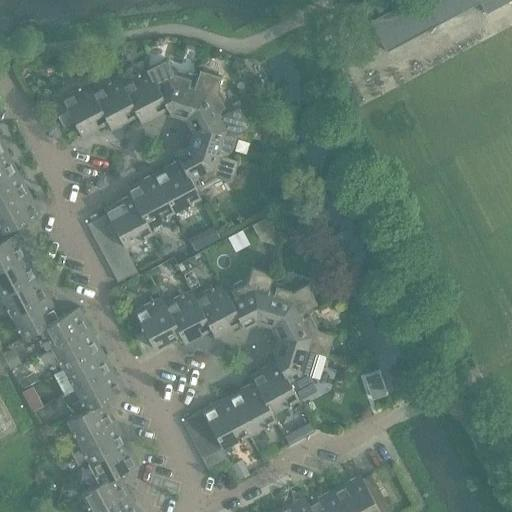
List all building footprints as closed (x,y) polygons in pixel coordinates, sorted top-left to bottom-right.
[(485,0),(412,0),(370,23),(387,53),(485,0)] [(183,118),(197,80),(171,72),(166,61),(146,72),(165,108),(168,114),(183,118)] [(165,108),(146,72),(121,85),(135,114),(139,121),(165,108)] [(230,112),(218,89),(221,79),(200,72),(197,80),(183,118),(191,134),(230,112)] [(135,114),(121,85),(118,78),(92,91),(106,122),(109,128),(135,114)] [(106,122),(92,91),(88,85),(51,104),(63,127),(73,122),(80,135),(106,122)] [(229,161),(237,135),(247,130),(236,110),(230,112),(191,134),(186,147),(229,161)] [(230,185),(237,163),(229,161),(186,147),(174,154),(178,161),(196,192),(218,181),(230,185)] [(0,182),(19,172),(8,151),(0,155),(0,182)] [(196,192),(178,161),(152,175),(172,213),(199,199),(196,192)] [(0,209),(30,194),(19,172),(0,182),(0,209)] [(172,213),(152,175),(126,188),(130,196),(131,195),(147,226),(148,226),(172,213)] [(41,215),(30,194),(0,209),(0,231),(2,236),(41,215)] [(147,226),(131,195),(130,196),(104,209),(106,214),(111,224),(116,233),(122,243),(124,248),(152,233),(148,226),(147,226)] [(92,234),(111,224),(106,214),(87,224),(92,234)] [(98,243),(116,233),(111,224),(92,234),(98,243)] [(192,234),(196,247),(221,239),(217,226),(192,234)] [(0,269),(28,254),(17,233),(0,242),(0,269)] [(103,253),(122,243),(116,233),(98,243),(103,253)] [(127,253),(124,248),(122,243),(103,253),(108,263),(127,253)] [(113,273),(132,263),(127,253),(108,263),(113,273)] [(0,295),(0,296),(39,275),(28,254),(0,269),(0,295)] [(118,283),(137,273),(132,263),(113,273),(118,283)] [(254,323),(270,283),(273,274),(251,267),(248,277),(224,290),(239,322),(243,329),(254,323)] [(12,317),(50,296),(39,275),(0,296),(12,317)] [(239,322),(224,290),(220,283),(195,297),(210,328),(214,335),(239,322)] [(309,308),(316,304),(306,285),(296,290),(270,283),(254,323),(271,328),(309,308)] [(210,328),(195,297),(191,289),(164,304),(180,335),(184,342),(210,328)] [(62,317),(61,316),(50,296),(12,317),(23,339),(42,329),(41,328),(62,317)] [(180,335),(164,304),(160,297),(133,312),(153,349),(180,335)] [(91,328),(79,307),(61,316),(62,317),(41,328),(42,329),(52,349),(91,328)] [(332,335),(322,332),(309,308),(271,328),(277,340),(319,354),(325,356),(332,335)] [(102,350),(91,328),(52,349),(63,370),(102,350)] [(311,380),(319,354),(277,340),(274,353),(271,354),(276,362),(297,400),(316,389),(311,380)] [(2,355),(10,370),(20,365),(12,350),(2,355)] [(113,371),(102,350),(63,370),(75,391),(113,371)] [(297,400),(276,362),(249,376),(253,383),(271,413),(297,400)] [(125,392),(113,371),(75,391),(85,411),(86,412),(106,401),(107,402),(125,392)] [(23,389),(38,382),(34,373),(19,381),(23,389)] [(365,378),(372,401),(386,396),(378,374),(365,378)] [(271,413),(253,383),(227,396),(248,435),(275,420),(271,413)] [(22,394),(32,411),(42,406),(32,388),(22,394)] [(248,435),(227,396),(201,410),(202,412),(207,421),(212,431),(217,441),(222,449),(248,435)] [(0,432),(14,425),(0,397),(0,432)] [(117,421),(107,402),(106,401),(86,412),(85,411),(67,421),(78,442),(117,421)] [(188,432),(207,421),(202,412),(183,422),(188,432)] [(89,463),(128,442),(117,421),(78,442),(89,463)] [(193,441),(212,431),(207,421),(188,432),(193,441)] [(198,451),(217,441),(212,431),(193,441),(198,451)] [(223,451),(222,449),(217,441),(198,451),(203,461),(223,451)] [(140,465),(128,442),(89,463),(100,484),(121,474),(121,475),(140,465)] [(208,470),(227,460),(223,451),(203,461),(208,470)] [(91,511),(98,511),(131,494),(121,475),(121,474),(100,484),(81,493),(91,511)] [(389,511),(371,478),(363,482),(361,479),(335,492),(344,511),(389,511)] [(344,511),(335,492),(308,506),(311,511),(344,511)] [(140,511),(131,494),(98,511),(140,511)] [(311,511),(308,506),(304,499),(279,511),(311,511)]
